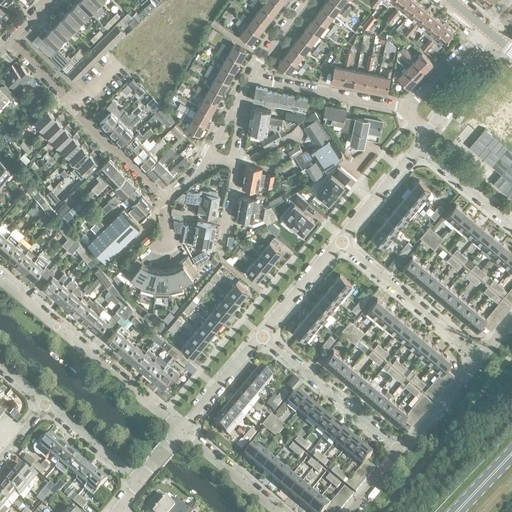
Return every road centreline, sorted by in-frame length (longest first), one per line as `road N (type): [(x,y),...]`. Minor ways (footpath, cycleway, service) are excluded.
road 1 (residential): [(183,429),(0,276)]
road 2 (residential): [(8,41),(164,195)]
road 3 (residential): [(261,336),(397,452)]
road 4 (residential): [(478,354),(342,241)]
road 5 (residential): [(407,109),(248,77)]
road 6 (residential): [(478,354),(397,452)]
road 7 (residential): [(280,511),(183,429)]
road 8 (residential): [(261,336),(342,241)]
road 9 (residential): [(141,481),(45,402)]
road 10 (residential): [(418,148),(511,229)]
road 11 (residential): [(183,429),(261,336)]
road 12 (residential): [(342,241),(418,148)]
